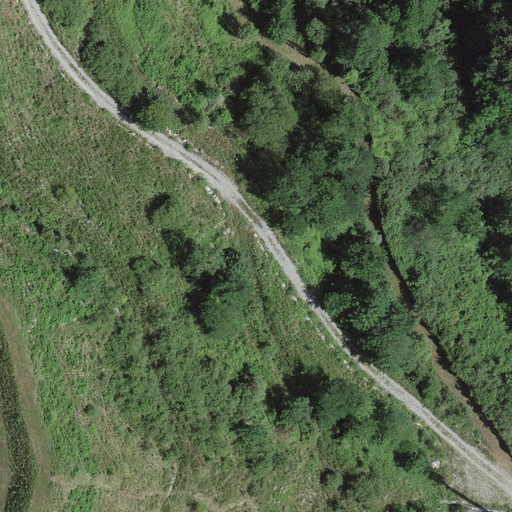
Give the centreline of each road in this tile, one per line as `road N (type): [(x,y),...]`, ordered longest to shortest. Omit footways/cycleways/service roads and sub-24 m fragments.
road 1 (unclassified): [(511,485),(353,352),(244,204),(83,81),(28,0)]
road 2 (track): [(235,0),(277,48),(349,99),(379,250),(496,449),(502,476)]
road 3 (track): [(0,171),(127,294),(184,458),(173,511)]
road 4 (track): [(244,204),(247,273),(332,478),(322,511)]
road 5 (track): [(244,204),(238,172),(145,89),(93,0)]
